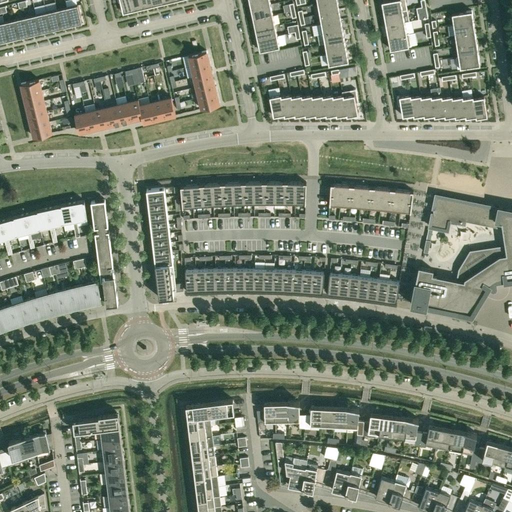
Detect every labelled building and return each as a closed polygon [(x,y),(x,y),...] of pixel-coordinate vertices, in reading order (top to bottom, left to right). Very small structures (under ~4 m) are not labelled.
[(133,9),(130,0),(117,0),(118,1),(119,1),(120,1),(123,12),(133,9)] [(143,7),(141,0),(130,0),(133,9),(143,7)] [(336,0),(318,3),(319,13),(339,10),(337,0),(336,0)] [(385,0),(382,1),(384,13),(403,10),(400,0),(385,0)] [(251,8),(253,18),(273,14),(270,3),(251,8)] [(79,9),(68,12),(72,30),(83,27),(79,9)] [(319,13),(321,24),(341,20),(339,10),(319,13)] [(384,13),(386,25),(405,21),(403,10),(384,13)] [(452,13),(453,24),(473,21),(472,10),(452,13)] [(68,12),(58,14),(62,32),(72,30),(68,12)] [(58,14),(48,16),(52,34),(62,32),(58,14)] [(253,18),(255,29),(275,25),(273,14),(253,18)] [(48,16),(37,19),(41,37),(52,34),(48,16)] [(37,19),(26,21),(31,40),(41,37),(37,19)] [(321,24),(323,34),(343,30),(341,20),(321,24)] [(26,21),(16,24),(20,42),(31,40),(26,21)] [(386,25),(388,37),(407,33),(405,21),(386,25)] [(473,21),(453,24),(455,35),(475,32),(473,21)] [(20,42),(16,24),(6,26),(10,44),(20,42)] [(255,29),(257,39),(277,35),(275,25),(255,29)] [(281,35),(288,33),(286,25),(278,28),(281,35)] [(6,26),(0,27),(0,46),(10,44),(6,26)] [(323,34),(325,44),(345,40),(343,30),(323,34)] [(475,32),(455,35),(457,45),(477,42),(475,32)] [(388,37),(390,49),(409,45),(407,33),(388,37)] [(257,39),(260,50),(279,46),(277,35),(257,39)] [(325,44),(327,54),(347,50),(345,40),(325,44)] [(457,45),(458,56),(478,53),(477,42),(457,45)] [(209,61),(207,50),(189,55),(191,65),(209,61)] [(327,54),(329,64),(348,60),(347,50),(327,54)] [(458,56),(460,67),(480,64),(478,53),(458,56)] [(212,71),(209,61),(191,65),(194,76),(212,71)] [(138,71),(132,72),(134,83),(140,82),(138,71)] [(214,82),(212,71),(194,76),(196,86),(214,82)] [(21,83),(23,93),(41,89),(39,78),(21,83)] [(217,92),(214,82),(196,86),(199,97),(217,92)] [(358,102),(357,93),(356,88),(343,91),(347,115),(358,113),(356,102),(358,102)] [(23,93),(26,104),(44,100),(41,89),(23,93)] [(347,115),(343,91),(342,91),(342,94),(333,95),(337,115),(346,114),(347,116),(347,115)] [(219,103),(217,92),(199,97),(201,108),(219,103)] [(285,115),(281,95),(281,93),(269,96),(273,115),(284,113),(284,115),(285,115)] [(295,115),(292,95),(291,93),(281,95),(285,115),(294,113),(295,115)] [(306,115),(302,95),(302,93),(292,95),(295,115),(305,113),(305,115),(306,115)] [(316,115),(312,95),(312,93),(302,95),(306,115),(315,113),(315,115),(316,115)] [(327,115),(323,95),(322,93),(312,95),(316,115),(325,113),(326,115),(327,115)] [(337,115),(333,95),(333,93),(323,95),(327,115),(336,113),(336,115),(337,115)] [(411,95),(411,93),(397,96),(398,105),(401,104),(402,115),(413,114),(414,113),(411,95)] [(421,94),(411,95),(414,113),(413,114),(413,116),(423,114),(424,114),(421,96),(421,94)] [(431,94),(421,96),(424,114),(423,114),(424,116),(434,114),(431,96),(432,96),(431,94)] [(442,94),(432,96),(431,96),(434,114),(434,116),(444,114),(445,114),(442,96),(442,94)] [(442,96),(445,114),(444,114),(445,116),(455,115),(452,97),(452,95),(442,96)] [(462,95),(452,97),(455,115),(455,117),(465,115),(462,97),(463,97),(462,95)] [(473,95),(463,97),(462,97),(465,115),(465,117),(475,115),(476,115),(473,97),(473,95)] [(484,95),(473,97),(476,115),(475,115),(476,117),(487,115),(484,95)] [(165,117),(175,114),(174,108),(171,96),(160,99),(165,117)] [(132,119),(142,116),(138,98),(127,101),(132,119)] [(154,119),(165,117),(160,99),(150,101),(154,119)] [(26,104),(28,114),(46,110),(44,100),(26,104)] [(121,121),(132,119),(127,101),(117,103),(121,121)] [(144,122),(154,119),(150,101),(139,104),(144,122)] [(111,124),(121,121),(117,103),(106,106),(111,124)] [(100,126),(111,124),(106,106),(96,108),(100,126)] [(90,129),(100,126),(96,108),(85,111),(90,129)] [(28,114),(31,125),(49,121),(46,110),(28,114)] [(79,131),(90,129),(85,111),(74,113),(76,120),(77,126),(79,131)] [(31,125),(34,136),(52,132),(49,121),(31,125)] [(244,202),(243,181),(233,182),(234,203),(244,202)] [(254,202),(254,181),(243,181),(244,202),(254,202)] [(264,202),(264,181),(254,181),(254,202),(264,202)] [(274,202),(275,181),(264,181),(264,202),(274,202)] [(285,202),(285,181),(275,181),(274,202),(285,202)] [(295,202),(295,181),(285,181),(285,202),(295,202)] [(306,182),(295,181),(295,202),(306,203),(306,182)] [(224,203),(222,182),(212,183),(213,204),(224,203)] [(234,203),(233,182),(222,182),(224,203),(234,203)] [(213,204),(212,183),(202,184),(203,204),(213,204)] [(340,204),(341,183),(331,183),(329,203),(330,203),(340,204)] [(350,205),(351,184),(341,183),(340,204),(350,205)] [(193,205),(191,184),(180,185),(182,206),(193,205)] [(203,204),(202,184),(191,184),(193,205),(203,204)] [(360,205),(362,185),(351,184),(350,205),(360,205)] [(370,206),(372,186),(362,185),(360,205),(370,206)] [(380,207),(382,187),(372,186),(370,206),(380,207)] [(146,189),(148,199),(165,196),(164,187),(146,189)] [(390,208),(392,188),(382,187),(380,207),(390,208)] [(400,210),(403,189),(392,188),(390,208),(400,210)] [(411,211),(413,190),(403,189),(400,210),(410,211),(411,211)] [(505,279),(505,280),(511,278),(511,208),(499,206),(499,208),(494,207),(495,205),(435,194),(429,226),(447,229),(449,221),(457,222),(456,223),(465,225),(466,220),(496,226),(502,228),(505,244),(470,250),(469,250),(458,269),(456,279),(432,274),(433,269),(419,266),(411,304),(425,306),(426,305),(471,314),(488,286),(489,286),(490,287),(495,283),(495,280),(505,279)] [(167,205),(165,196),(148,199),(149,207),(167,205)] [(105,199),(91,201),(101,280),(103,280),(106,304),(118,302),(105,199)] [(77,219),(87,218),(84,200),(71,202),(76,220),(77,219)] [(64,222),(73,220),(74,228),(78,228),(77,219),(76,220),(71,202),(60,205),(59,205),(64,222)] [(59,205),(47,208),(52,225),(54,225),(64,223),(63,222),(64,222),(59,205)] [(168,214),(167,205),(149,207),(150,216),(168,214)] [(41,227),(50,225),(52,234),(56,233),(54,225),(52,225),(47,208),(36,210),(36,211),(41,227)] [(36,211),(24,214),(29,231),(31,230),(40,228),(40,227),(41,227),(36,211)] [(17,234),(27,231),(29,240),(33,239),(31,230),(29,231),(24,214),(13,217),(18,234),(17,234)] [(169,223),(168,214),(150,216),(151,225),(169,223)] [(13,217),(1,220),(6,238),(8,237),(18,234),(13,217),(12,217),(13,217)] [(0,239),(4,238),(6,246),(10,245),(8,237),(6,238),(1,220),(0,220),(0,239)] [(170,232),(169,223),(151,225),(152,234),(170,232)] [(171,241),(170,232),(152,234),(153,243),(171,241)] [(172,250),(171,241),(153,243),(154,252),(172,250)] [(435,243),(433,251),(441,253),(443,244),(435,243)] [(173,263),(172,250),(154,252),(159,297),(173,295),(172,284),(170,284),(168,273),(171,273),(170,263),(173,263)] [(216,288),(215,267),(206,268),(206,289),(216,288)] [(226,288),(225,267),(215,267),(216,288),(226,288)] [(235,288),(235,267),(225,267),(226,288),(235,288)] [(245,288),(245,267),(235,267),(235,288),(245,288)] [(254,288),(255,267),(245,267),(245,288),(254,288)] [(264,288),(265,267),(255,267),(254,288),(264,288)] [(274,289),(274,268),(265,267),(264,288),(274,289)] [(197,289),(196,268),(185,269),(186,290),(197,289)] [(206,289),(206,268),(196,268),(197,289),(206,289)] [(283,289),(284,268),(274,268),(274,289),(283,289)] [(293,290),(294,269),(284,268),(283,289),(293,290)] [(302,290),(304,269),(294,269),(293,290),(302,290)] [(312,291),(314,270),(304,269),(302,290),(312,291)] [(324,271),(314,270),(312,291),(323,292),(324,271)] [(338,293),(340,272),(329,271),(327,292),(338,293)] [(348,294),(350,274),(340,272),(338,293),(348,294)] [(357,296),(360,275),(350,274),(348,294),(357,296)] [(367,297),(369,276),(360,275),(357,296),(367,297)] [(376,298),(379,277),(369,276),(367,297),(376,298)] [(386,300),(389,279),(379,277),(376,298),(386,300)] [(399,281),(389,279),(386,300),(396,301),(399,281)] [(97,281),(85,284),(89,301),(97,300),(97,299),(100,298),(100,299),(101,299),(97,281)] [(82,284),(72,287),(77,304),(85,303),(85,302),(88,301),(89,301),(85,284),(82,284)] [(72,287),(60,290),(65,307),(73,306),(73,305),(76,304),(77,304),(72,287)] [(60,290),(48,293),(53,310),(61,309),(61,308),(64,307),(65,307),(60,290)] [(48,293),(36,296),(41,314),(49,312),(49,311),(52,310),(53,310),(48,293)] [(36,296),(24,300),(29,317),(38,315),(37,314),(40,313),(41,314),(36,296)] [(24,300),(12,304),(18,321),(26,319),(26,318),(29,317),(24,300)] [(0,307),(0,319),(0,320),(1,320),(3,319),(6,325),(14,323),(14,322),(17,321),(18,321),(12,304),(0,307)] [(233,400),(233,399),(209,401),(211,413),(234,410),(233,400)] [(299,401),(299,400),(288,401),(289,420),(299,420),(299,427),(305,428),(305,414),(299,414),(299,401)] [(210,413),(211,413),(209,401),(186,404),(187,417),(210,414),(210,413)] [(265,421),(275,420),(275,401),(264,401),(265,421)] [(288,401),(276,401),(275,401),(275,420),(289,420),(288,401)] [(311,405),(310,414),(305,414),(305,428),(310,428),(310,424),(321,425),(322,405),(311,405)] [(335,406),(330,406),(322,405),(321,425),(334,425),(335,406)] [(348,406),(336,406),(335,406),(334,425),(347,426),(348,406)] [(359,408),(359,407),(348,406),(347,426),(357,426),(357,434),(363,434),(364,421),(358,420),(359,408)] [(73,419),(74,431),(79,430),(100,428),(100,427),(120,424),(118,412),(99,414),(99,416),(85,417),(85,418),(73,419)] [(379,433),(381,415),(370,413),(369,421),(364,421),(363,434),(368,435),(378,436),(379,433)] [(393,415),(390,414),(381,413),(381,415),(379,433),(392,434),(394,415),(393,415)] [(187,417),(189,427),(211,424),(210,414),(187,417)] [(407,417),(395,415),(394,415),(392,434),(405,436),(407,417)] [(418,419),(418,418),(407,417),(405,436),(415,437),(414,444),(420,445),(422,432),(416,431),(418,419)] [(100,428),(101,438),(121,436),(120,424),(100,427),(100,428)] [(189,427),(190,437),(212,434),(211,424),(189,427)] [(429,424),(429,425),(427,432),(422,432),(420,445),(425,446),(426,443),(436,445),(440,426),(429,424)] [(453,428),(449,427),(440,426),(436,445),(449,447),(453,428)] [(466,431),(454,428),(453,428),(449,447),(462,450),(466,431)] [(476,434),(477,433),(466,431),(462,450),(472,452),(471,459),(476,460),(479,447),(474,446),(476,434)] [(49,449),(45,432),(33,435),(37,452),(49,449)] [(190,437),(191,447),(214,444),(212,434),(190,437)] [(33,435),(20,437),(24,455),(37,452),(33,435)] [(101,438),(103,450),(123,447),(121,436),(101,438)] [(24,455),(20,437),(9,440),(11,449),(4,451),(8,465),(15,463),(14,462),(25,460),(24,455)] [(487,439),(485,448),(479,447),(476,460),(481,462),(482,458),(492,461),(497,442),(487,439)] [(282,442),(275,441),(277,457),(283,456),(282,442)] [(510,446),(506,445),(497,442),(492,461),(505,464),(510,446)] [(191,447),(192,457),(215,455),(214,444),(191,447)] [(330,457),(333,446),(327,445),(326,446),(324,456),(330,458),(330,457)] [(337,458),(339,448),(340,447),(333,446),(330,457),(330,458),(336,459),(337,458)] [(103,450),(104,461),(124,458),(123,447),(103,450)] [(0,470),(3,470),(2,467),(8,465),(4,451),(0,452),(0,470)] [(375,466),(379,453),(373,452),(373,453),(369,464),(375,466)] [(381,468),(385,455),(386,454),(379,453),(375,466),(381,468)] [(192,457),(194,467),(216,465),(215,455),(192,457)] [(302,488),(306,466),(307,459),(293,457),(293,461),(285,459),(286,473),(290,474),(292,474),(290,486),(302,488)] [(55,465),(54,458),(39,464),(41,470),(54,465),(55,465)] [(104,461),(105,472),(125,470),(124,458),(104,461)] [(421,474),(425,464),(425,463),(419,461),(419,462),(415,471),(421,474)] [(427,476),(431,466),(431,465),(431,464),(425,463),(425,464),(421,474),(427,476)] [(194,467),(195,478),(217,475),(216,465),(194,467)] [(352,465),(351,471),(345,493),(356,496),(363,468),(352,465)] [(313,490),(314,486),(317,468),(306,466),(302,488),(313,490)] [(35,467),(28,470),(30,475),(37,472),(35,467)] [(337,469),(334,478),(331,490),(345,493),(351,471),(350,471),(350,472),(337,469)] [(105,472),(107,483),(127,481),(125,470),(105,472)] [(46,481),(45,477),(45,472),(37,475),(34,477),(38,484),(46,481)] [(375,497),(389,501),(397,473),(395,480),(382,476),(375,497)] [(399,504),(406,485),(408,486),(410,479),(409,477),(397,473),(389,501),(399,504)] [(465,486),(470,475),(464,473),(459,483),(465,486)] [(195,478),(196,488),(219,485),(217,475),(195,478)] [(469,492),(476,478),(476,477),(474,476),(470,475),(465,486),(463,489),(469,492)] [(107,483),(108,495),(128,492),(127,481),(107,483)] [(196,488),(197,498),(220,495),(219,485),(196,488)] [(417,485),(414,491),(420,494),(423,487),(417,485)] [(418,506),(432,511),(440,490),(439,489),(439,490),(426,486),(418,506)] [(508,500),(511,492),(511,488),(508,487),(507,488),(503,497),(508,500)] [(434,511),(443,511),(444,510),(450,494),(440,490),(432,511),(434,511)] [(44,492),(25,501),(30,511),(41,511),(40,507),(46,506),(44,492)] [(108,495),(110,506),(130,504),(128,492),(108,495)] [(197,498),(199,508),(221,505),(220,495),(197,498)] [(463,511),(478,511),(483,503),(483,502),(482,503),(470,498),(463,511)] [(30,511),(25,501),(8,509),(9,511),(30,511)] [(491,511),(493,507),(483,503),(478,511),(491,511)]
